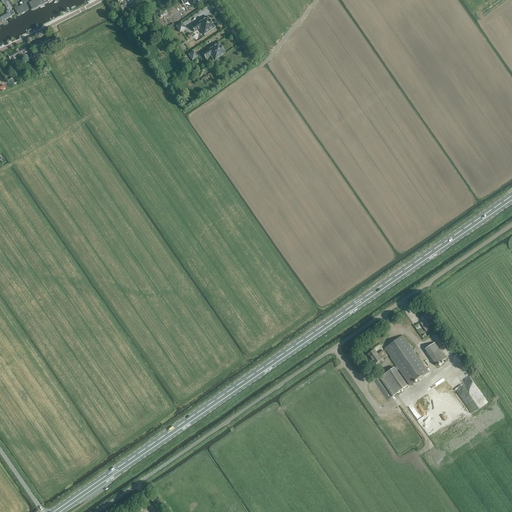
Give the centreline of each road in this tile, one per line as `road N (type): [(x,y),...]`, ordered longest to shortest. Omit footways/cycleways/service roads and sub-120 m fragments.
road 1 (primary): [(56,511),(511,197)]
road 2 (unclassified): [(97,511),(511,225)]
